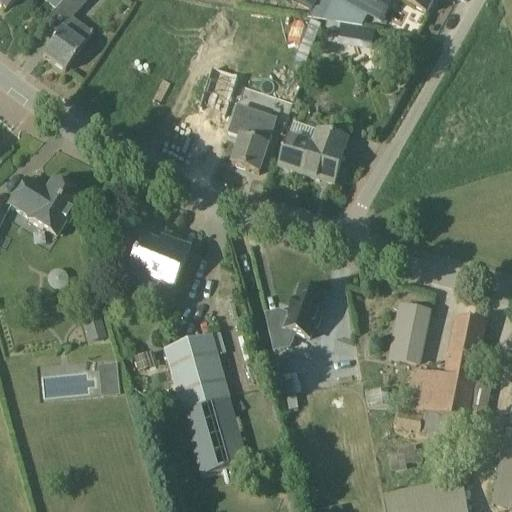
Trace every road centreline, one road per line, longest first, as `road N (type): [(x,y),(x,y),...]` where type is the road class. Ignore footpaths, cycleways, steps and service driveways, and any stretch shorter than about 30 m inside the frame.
road 1 (unclassified): [(341,246),(138,166),(0,74)]
road 2 (unclassified): [(341,246),(477,0)]
road 3 (unclassified): [(511,295),(341,246)]
